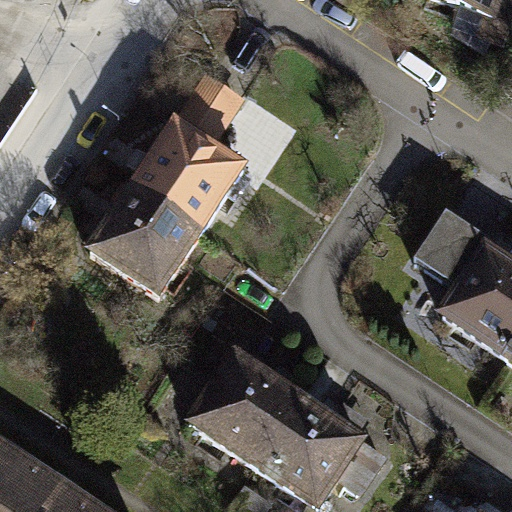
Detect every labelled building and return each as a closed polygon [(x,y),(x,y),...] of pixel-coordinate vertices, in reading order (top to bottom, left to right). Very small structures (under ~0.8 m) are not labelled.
[(397,0),(393,12),(475,47),(493,0),(397,0)] [(498,64),(511,29),(511,3),(504,0),(493,0),(475,47),(472,54),(498,64)] [(234,99),(206,82),(176,132),(204,149),(234,99)] [(204,149),(176,132),(82,271),(169,322),(256,182),(204,149)] [(448,288),(427,320),(511,376),(511,264),(443,219),(413,265),(448,288)] [(232,367),(183,442),(293,511),(335,511),(368,456),(232,367)] [(74,511),(0,462),(0,511),(74,511)]
